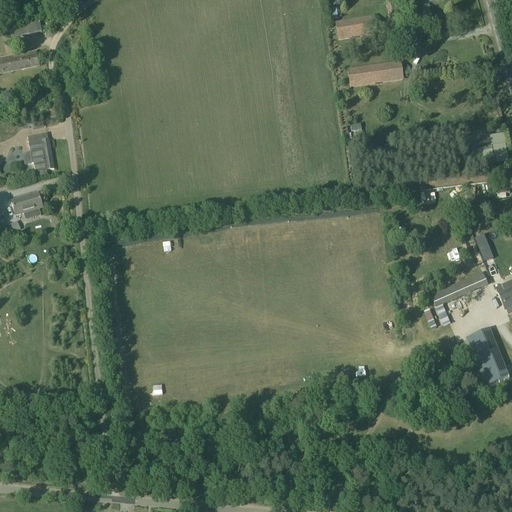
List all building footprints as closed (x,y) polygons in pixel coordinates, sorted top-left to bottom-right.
[(401,0),(410,36),(424,33),(416,0),(401,0)] [(405,32),(398,2),(385,5),(386,12),(387,12),(389,18),(391,17),(395,35),(405,32)] [(334,24),(337,41),(377,34),(373,17),(334,24)] [(40,22),(13,27),(15,37),(42,32),(40,22)] [(0,74),(39,66),(36,52),(0,59),(0,74)] [(401,62),(347,69),(350,88),(403,81),(401,62)] [(33,164),(36,179),(47,177),(46,171),(54,170),(49,141),(48,141),(47,134),(28,138),(32,164),(33,164)] [(467,170),(481,167),(509,162),(505,145),(507,145),(505,135),(489,138),(491,148),(480,150),(480,148),(463,151),(467,170)] [(369,152),(362,153),(363,168),(388,165),(386,148),(378,149),(378,147),(369,148),(369,152)] [(42,209),(38,194),(11,202),(15,217),(42,209)] [(41,210),(25,214),(26,220),(42,216),(41,210)] [(13,233),(20,230),(17,222),(10,225),(13,233)] [(482,273),(429,296),(435,309),(488,285),(482,273)] [(511,283),(496,291),(505,310),(511,306),(511,283)] [(485,387),(508,377),(489,330),(466,339),(485,387)]
